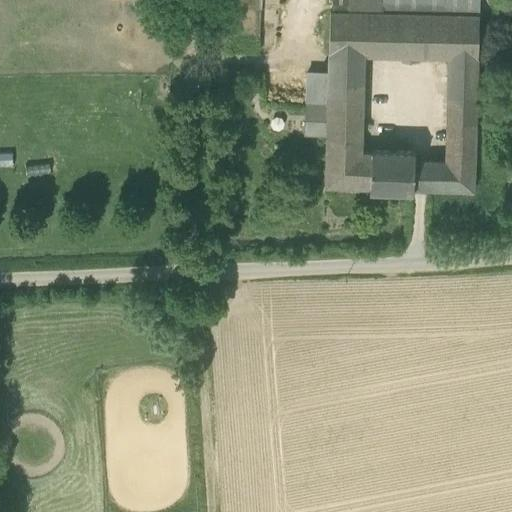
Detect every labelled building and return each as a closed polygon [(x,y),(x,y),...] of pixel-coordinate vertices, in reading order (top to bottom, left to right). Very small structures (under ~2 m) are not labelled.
[(333,0),(333,10),(443,13),(443,0),(333,0)] [(478,0),(443,0),(443,13),(478,14),(478,0)] [(233,51),(258,52),(259,8),(234,8),(233,51)] [(445,161),(429,160),(428,189),(473,191),(478,14),(443,13),(333,10),(329,10),(328,74),(327,105),(326,134),(326,149),(361,151),(364,55),(448,57),(445,161)] [(304,104),(306,104),(327,105),(328,74),(306,74),(304,104)] [(305,133),(326,134),(327,105),(306,104),(305,133)] [(371,149),(371,152),(361,151),(326,149),(325,186),(369,187),(369,190),(372,190),(372,189),(410,191),(412,192),(413,189),(412,189),(413,160),(414,153),(414,150),(412,150),(412,151),(373,149),(371,149)] [(413,189),(428,189),(429,160),(413,160),(412,189),(413,189)]
